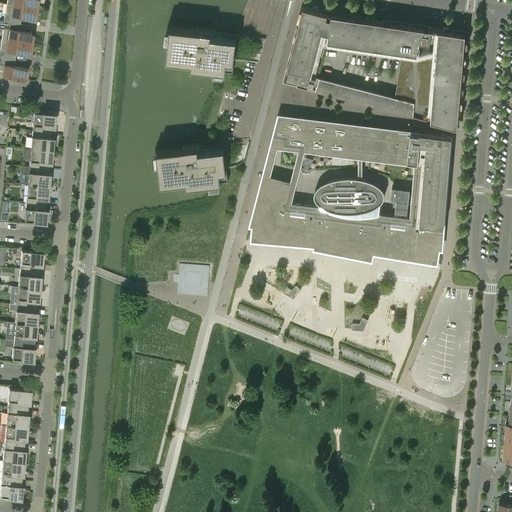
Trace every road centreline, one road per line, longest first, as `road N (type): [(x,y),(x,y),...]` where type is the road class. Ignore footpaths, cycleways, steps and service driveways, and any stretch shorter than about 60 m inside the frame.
road 1 (residential): [(494,7),(479,207)]
road 2 (residential): [(61,239),(73,114),(64,97)]
road 3 (residential): [(474,473),(486,338)]
road 4 (residential): [(38,511),(50,378)]
